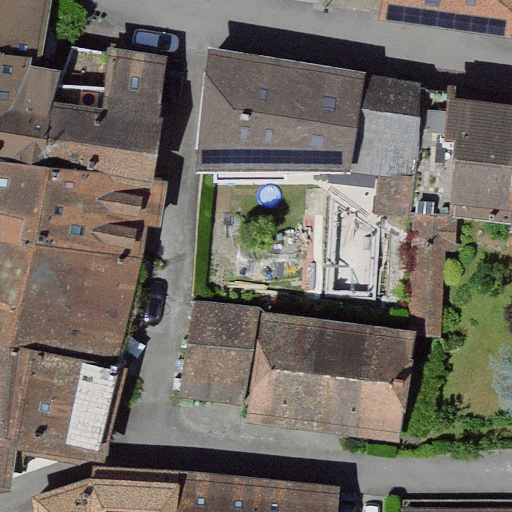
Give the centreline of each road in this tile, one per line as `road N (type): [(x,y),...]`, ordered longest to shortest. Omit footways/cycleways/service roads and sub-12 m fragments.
road 1 (residential): [(511,468),(103,465),(0,500)]
road 2 (residential): [(149,0),(511,70)]
